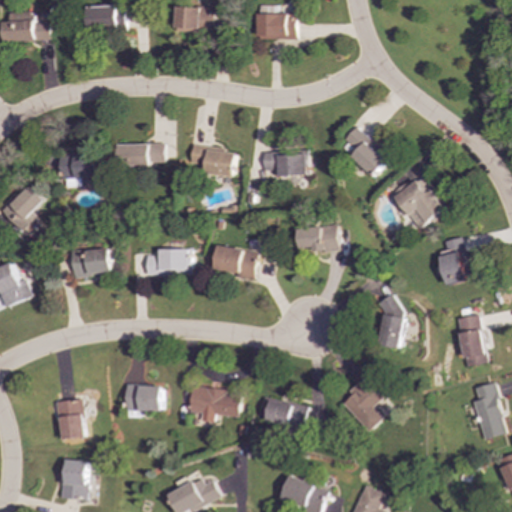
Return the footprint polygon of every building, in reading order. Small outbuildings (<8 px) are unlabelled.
[(120,29),(119,6),(88,7),(89,30),(120,29)] [(216,7),(177,6),(176,31),(216,32),(216,7)] [(298,39),(297,13),(259,14),(259,39),(298,39)] [(5,22),(6,41),(52,40),(51,20),(5,22)] [(346,139),(355,148),(351,153),(374,176),(390,160),(358,127),(346,139)] [(121,145),(122,167),(155,166),(155,163),(168,162),(167,143),(121,145)] [(237,177),(239,150),(194,146),(193,163),(201,164),(200,173),(237,177)] [(266,170),(276,170),(277,177),(310,175),(309,150),(265,152),(266,170)] [(101,176),(100,154),(65,155),(65,187),(84,186),(83,177),(101,176)] [(394,193),(421,230),(449,210),(424,177),(413,185),(410,181),(394,193)] [(3,211),(23,231),(38,216),(35,212),(47,200),(31,184),(3,211)] [(300,228),(301,251),(341,250),(340,226),(300,228)] [(445,241),(447,250),(441,251),(448,284),(472,279),(463,237),(445,241)] [(218,271),(243,272),(242,279),(258,280),(260,249),(219,247),(218,271)] [(73,251),(75,276),(114,273),(112,248),(73,251)] [(193,249),(158,249),(158,256),(149,256),(149,275),(193,275),(193,249)] [(33,298),(27,279),(19,282),(14,263),(0,267),(0,294),(4,307),(33,298)] [(402,349),(409,313),(400,311),(402,300),(390,298),(381,345),(402,349)] [(465,366),(487,364),(481,315),(460,317),(465,366)] [(371,431),(385,418),(375,407),(387,396),(368,375),(350,391),(354,395),(345,403),(371,431)] [(474,401),(484,440),(507,434),(494,383),(476,388),(479,399),(474,401)] [(164,410),(163,385),(128,386),(128,411),(164,410)] [(240,417),(243,395),(227,394),(227,389),(194,386),(192,412),(203,413),(202,421),(216,422),(216,415),(240,417)] [(262,420),(306,429),(311,407),(266,398),(262,420)] [(57,402),(61,440),(88,437),(83,399),(57,402)] [(511,454),(500,459),(511,491),(511,454)] [(89,461),(64,460),(62,498),(88,499),(89,461)] [(323,511),(329,487),(290,477),(284,503),(323,511)] [(191,511),(223,496),(214,480),(205,485),(202,478),(170,494),(179,511),(191,511)] [(366,485),(353,511),(386,511),(380,509),(386,495),(366,485)]
